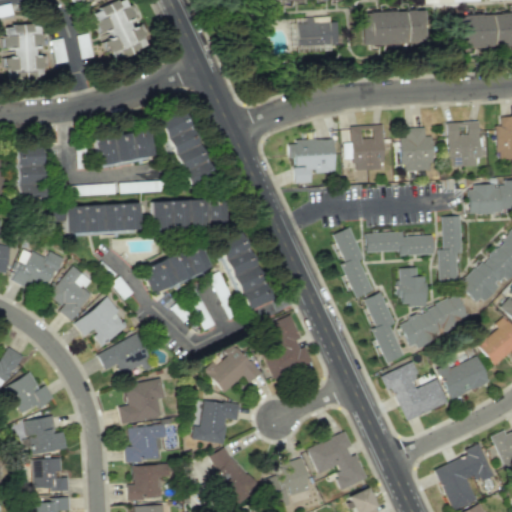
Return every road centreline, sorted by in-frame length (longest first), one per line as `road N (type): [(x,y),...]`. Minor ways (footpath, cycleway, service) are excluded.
road 1 (tertiary): [(173,0),(411,511)]
road 2 (residential): [(234,132),(345,96),(511,85)]
road 3 (residential): [(0,307),(48,339),(77,378),(93,423),(96,511)]
road 4 (residential): [(203,64),(92,107),(0,117)]
road 5 (residential): [(511,399),(388,462)]
